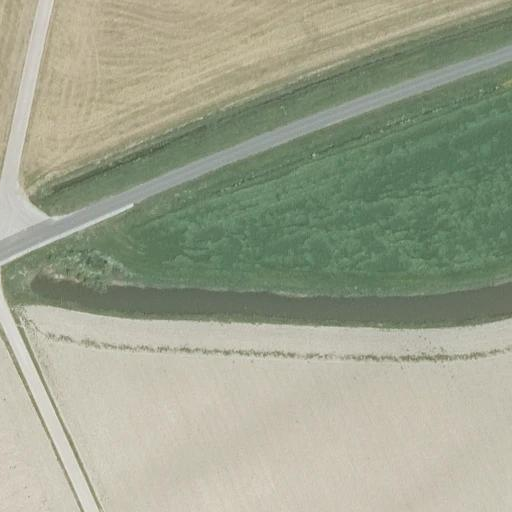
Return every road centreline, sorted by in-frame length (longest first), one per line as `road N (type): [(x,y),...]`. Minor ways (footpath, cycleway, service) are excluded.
road 1 (unclassified): [(0,255),(330,116),(511,53)]
road 2 (track): [(0,309),(90,511)]
